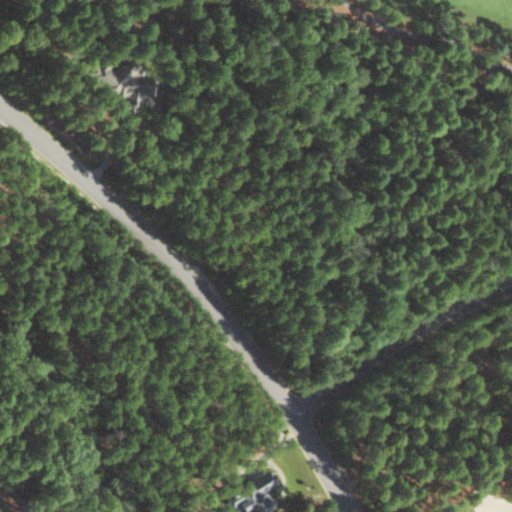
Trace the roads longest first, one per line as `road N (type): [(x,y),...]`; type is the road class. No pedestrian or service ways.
road 1 (residential): [(0,105),(107,194),(240,332),(353,511)]
road 2 (residential): [(291,417),(400,341),(511,286)]
